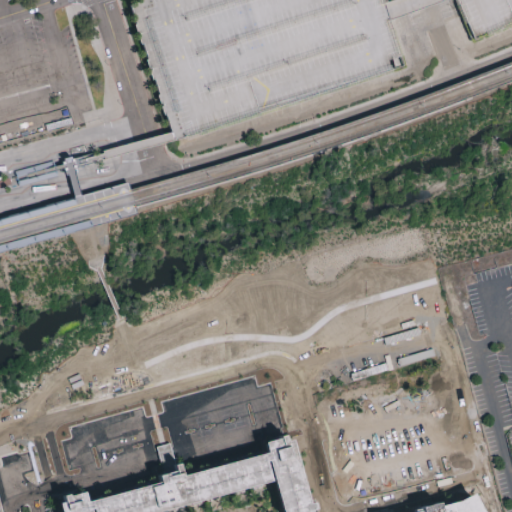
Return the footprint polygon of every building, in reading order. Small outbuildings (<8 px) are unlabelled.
[(388,13),(383,0),(141,0),(143,4),(132,7),(173,137),(176,145),(407,71),(388,13)] [(511,0),(459,0),(470,24),(478,43),(511,28),(511,0)] [(0,176),(2,176),(9,177),(12,184),(0,187),(0,176)] [(441,394),(465,388),(461,372),(437,378),(441,394)] [(334,421),(340,441),(349,479),(354,498),(450,473),(445,453),(436,417),(431,396),(334,421)] [(61,511),(89,511),(89,510),(92,509),(92,511),(159,511),(269,482),(264,462),(267,462),(279,511),(306,511),(314,510),(313,502),(308,504),(291,440),(285,441),(284,436),(278,437),(278,440),(263,443),(266,453),(182,475),(180,470),(157,477),(158,483),(86,502),(84,492),(68,497),(67,494),(62,496),(63,502),(59,504),(61,511)] [(480,511),(471,493),(457,502),(439,507),(437,503),(419,507),(420,511),(480,511)]
